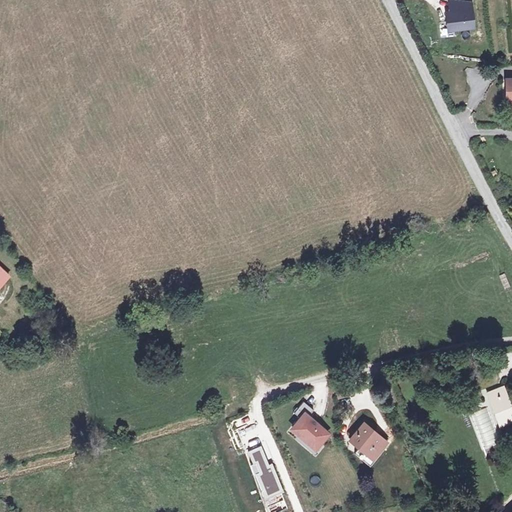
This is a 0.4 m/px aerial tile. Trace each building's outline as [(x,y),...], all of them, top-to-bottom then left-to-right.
[(471,3),(450,0),(451,10),(456,10),(457,12),(451,13),(446,13),(447,31),(474,28),(471,3)] [(0,264),(0,283),(9,273),(0,264)] [(339,390),(342,399),(356,395),(353,386),(339,390)] [(494,396),(496,403),(506,400),(510,412),(511,411),(511,393),(511,391),(494,396)] [(506,400),(496,403),(505,428),(511,425),(511,411),(510,412),(506,400)] [(306,402),(297,413),(303,418),(295,427),(303,434),(318,447),(330,432),(311,416),(316,410),(306,402)] [(371,466),(390,442),(368,424),(354,441),(363,449),(358,455),(371,466)] [(318,447),(303,434),(299,439),(314,451),(318,447)] [(395,446),(390,442),(371,466),(375,469),(395,446)] [(267,499),(285,491),(274,463),(270,464),(263,445),(250,450),(255,463),(257,463),(261,471),(257,473),(264,489),(263,490),(267,499)] [(255,463),(252,464),(256,474),(257,473),(261,471),(257,463),(255,463)]
